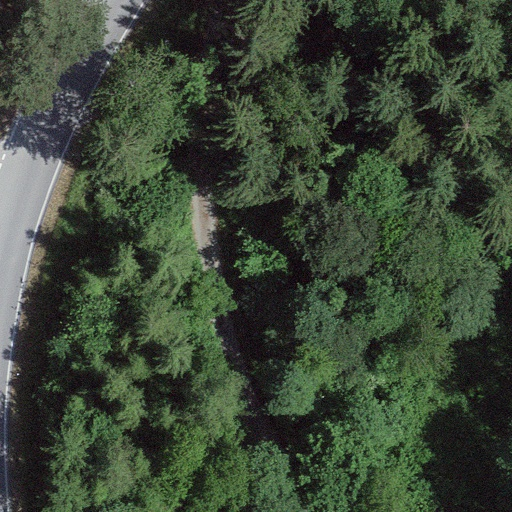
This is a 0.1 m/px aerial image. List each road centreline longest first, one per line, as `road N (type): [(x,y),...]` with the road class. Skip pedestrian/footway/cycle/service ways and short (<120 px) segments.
road 1 (track): [(310,511),(245,411),(222,337),(204,188),(210,88),(233,0)]
road 2 (tertiary): [(114,0),(7,197),(0,249)]
